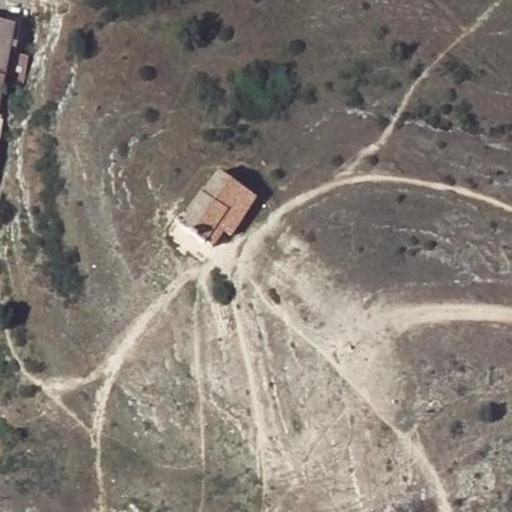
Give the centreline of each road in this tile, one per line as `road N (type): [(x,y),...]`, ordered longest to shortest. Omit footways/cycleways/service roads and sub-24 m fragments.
road 1 (track): [(511,212),(428,185),(354,179),(299,199),(226,271)]
road 2 (track): [(511,322),(464,314),(404,326),(353,379)]
